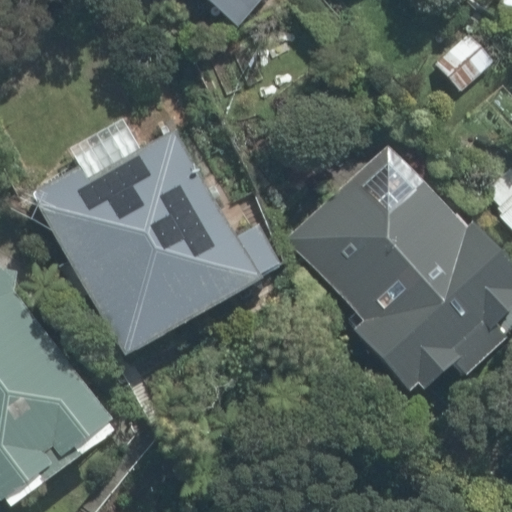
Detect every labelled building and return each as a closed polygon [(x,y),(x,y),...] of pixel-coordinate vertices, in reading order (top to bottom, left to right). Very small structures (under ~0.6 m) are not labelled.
[(223,0),(189,0),(210,16),(223,0)] [(511,52),(511,46),(479,19),(432,74),(469,104),(511,52)] [(207,230),(141,119),(17,192),(111,348),(252,264),(230,219),(207,230)] [(507,306),(373,144),(265,233),(399,395),(507,306)] [(511,201),(491,224),(511,244),(511,201)] [(0,489),(88,416),(0,293),(0,489)]
